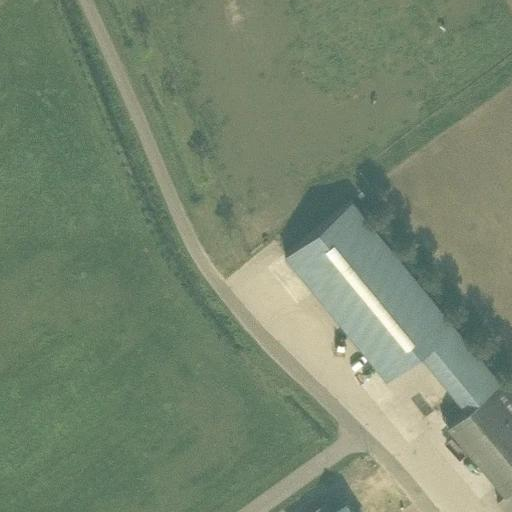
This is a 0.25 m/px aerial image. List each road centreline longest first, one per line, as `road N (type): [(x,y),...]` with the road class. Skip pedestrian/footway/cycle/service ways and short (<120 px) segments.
road 1 (unclassified): [(422,511),(375,450),(245,322),(180,225),(79,0)]
road 2 (unknown): [(360,436),(253,511)]
